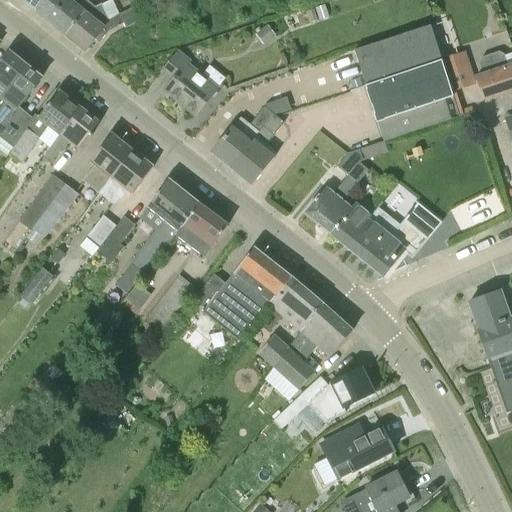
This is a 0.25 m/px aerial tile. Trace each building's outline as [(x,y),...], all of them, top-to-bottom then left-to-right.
[(23,0),(42,15),(53,0),(23,0)] [(53,0),(42,15),(67,36),(86,13),(96,7),(87,0),(53,0)] [(324,4),(314,7),(319,20),(328,16),(324,4)] [(86,51),(95,40),(99,43),(108,32),(123,25),(125,28),(144,19),(138,5),(109,19),(96,7),(86,13),(67,36),(86,51)] [(268,25),(260,30),(268,41),(276,36),(268,25)] [(366,85),(443,60),(431,25),(354,50),(366,85)] [(12,84),(27,66),(9,52),(0,63),(0,108),(6,101),(3,99),(15,85),(12,84)] [(196,115),(217,90),(185,66),(189,62),(177,52),(162,72),(173,81),(165,90),(196,115)] [(511,91),(511,64),(509,66),(506,55),(501,52),(483,57),(481,63),(483,75),(478,76),(472,79),(474,84),(480,102),(511,91)] [(444,64),(445,68),(451,91),(473,84),(466,59),(456,61),(444,64)] [(443,60),(366,85),(384,141),(460,117),(451,91),(445,68),(444,64),(443,60)] [(18,143),(16,141),(30,123),(16,111),(42,78),(27,66),(12,84),(15,85),(3,99),(6,101),(0,108),(0,137),(14,149),(18,143)] [(353,90),(362,87),(360,79),(350,82),(353,90)] [(60,135),(81,109),(60,92),(39,118),(36,115),(30,123),(16,141),(18,143),(10,155),(22,163),(40,140),(51,149),(60,135)] [(231,168),(274,116),(265,108),(250,126),(240,118),(212,153),(231,168)] [(79,149),(99,124),(81,109),(60,135),(51,149),(44,159),(51,163),(60,151),(63,152),(70,141),(79,149)] [(263,149),(273,136),(283,123),(274,116),(231,168),(252,186),(274,159),(263,149)] [(99,194),(133,151),(112,134),(90,161),(95,165),(84,181),(99,194)] [(388,152),(384,141),(360,150),(363,160),(388,152)] [(327,231),(348,205),(344,201),(369,171),(360,164),(363,160),(360,150),(348,153),(337,167),(349,177),(335,194),(326,187),(305,214),(327,231)] [(132,195),(153,167),(133,151),(99,194),(114,206),(127,191),(132,195)] [(31,230),(33,228),(65,185),(53,175),(20,222),(31,230)] [(176,234),(200,205),(169,180),(147,207),(138,218),(156,231),(131,263),(144,273),(176,234)] [(45,237),(79,196),(65,185),(33,228),(42,234),(45,237)] [(369,265),(390,238),(369,220),(371,217),(355,204),(352,208),(348,205),(327,231),(369,265)] [(205,256),(228,226),(200,205),(176,234),(205,256)] [(99,248),(116,226),(104,216),(87,238),(99,248)] [(120,244),(134,225),(123,217),(116,226),(99,248),(96,251),(112,263),(124,247),(120,244)] [(390,238),(369,265),(382,276),(403,250),(412,258),(427,239),(405,221),(390,238)] [(42,234),(33,228),(31,230),(25,238),(34,245),(42,234)] [(80,246),(92,256),(96,251),(99,248),(87,238),(80,246)] [(25,248),(21,245),(16,252),(20,255),(25,248)] [(216,275),(195,300),(206,309),(203,312),(240,342),(270,304),(271,306),(292,278),(254,248),(226,283),(216,275)] [(50,258),(58,264),(65,255),(58,249),(50,258)] [(21,298),(28,303),(31,305),(53,276),(49,273),(43,269),(41,268),(19,296),(21,298)] [(143,321),(161,334),(195,289),(178,276),(143,321)] [(301,331),(323,304),(292,278),(271,306),(301,331)] [(150,291),(136,282),(122,302),(135,312),(150,291)] [(511,321),(501,292),(469,304),(508,414),(511,412),(511,321)] [(21,298),(18,303),(24,308),(28,303),(21,298)] [(330,357),(353,331),(323,304),(301,331),(302,332),(287,350),(286,350),(273,366),(299,390),(314,374),(300,362),(316,345),(330,357)] [(273,366),(286,350),(273,338),(259,353),(273,366)] [(282,430),(292,420),(309,404),(325,422),(345,412),(344,408),(374,394),(361,369),(328,385),(320,377),(274,421),(282,430)] [(382,429),(365,438),(359,426),(321,445),(339,479),(394,451),(382,429)] [(366,488),(369,494),(352,502),(357,511),(398,511),(395,505),(410,498),(397,472),(366,488)]
